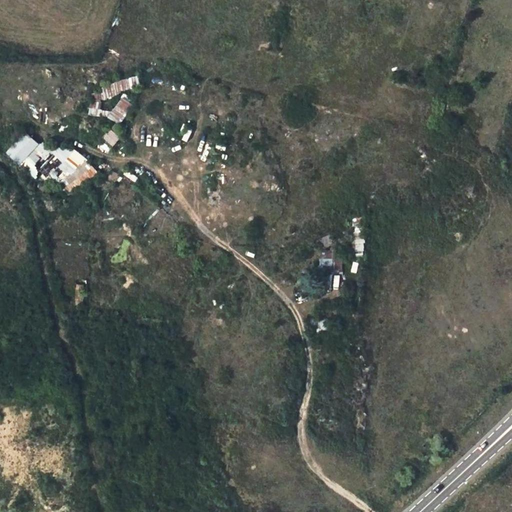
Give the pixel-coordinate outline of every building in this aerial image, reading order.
[(21,71),(20,60),(6,62),(7,73),(21,71)] [(117,99),(107,115),(119,122),(129,106),(117,99)] [(178,136),(186,140),(192,128),(184,124),(178,136)] [(109,128),(102,137),(113,145),(120,136),(109,128)] [(40,170),(26,156),(38,144),(25,130),(6,149),(32,177),(40,170)] [(70,197),(97,171),(66,138),(51,152),(67,170),(59,177),(67,184),(62,188),(70,197)] [(354,239),(355,251),(364,250),(363,238),(354,239)] [(341,272),(341,249),(320,249),(320,273),(341,272)]
